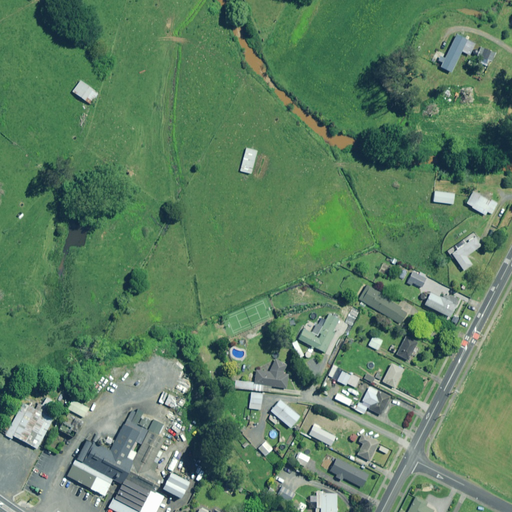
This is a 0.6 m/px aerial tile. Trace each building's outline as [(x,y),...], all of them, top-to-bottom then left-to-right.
[(450,82),(455,74),(464,55),(460,54),(467,41),(456,36),(436,75),(450,82)] [(97,94),(80,81),(72,92),(89,105),(97,94)] [(257,151),(246,148),(239,171),(250,175),(257,151)] [(454,194),(434,192),(433,202),(453,204),(454,194)] [(497,204),(480,196),(474,210),(486,215),(487,212),(492,215),(497,204)] [(480,246),(474,237),(450,254),(463,271),(472,265),(466,257),(480,246)] [(401,325),(408,313),(392,303),(393,301),(376,291),(367,286),(358,300),(401,325)] [(456,305),(430,292),(424,305),(450,318),(456,305)] [(338,320),(328,315),(317,337),(303,330),(298,340),(324,353),(333,334),(332,333),(338,320)] [(382,341),(372,336),(368,346),(377,350),(382,341)] [(417,342),(405,336),(396,355),(408,362),(417,342)] [(403,370),(390,364),(382,382),(394,388),(403,370)] [(288,373),(283,373),(284,367),(270,366),(269,372),(255,370),(254,383),(235,381),(234,389),(270,392),(271,387),(286,388),(288,373)] [(380,375),(381,374),(378,372),(374,378),(380,381),(382,377),(380,375)] [(374,378),(365,374),(363,380),(372,384),(374,378)] [(355,378),(351,376),(346,383),(351,385),(355,378)] [(389,397),(368,387),(360,404),(358,403),(354,410),(363,414),(366,409),(380,416),(389,397)] [(183,404),(160,391),(155,399),(178,413),(183,404)] [(261,394),(250,393),(249,409),(260,410),(261,394)] [(88,409),(72,400),(67,409),(83,418),(88,409)] [(299,417),(279,400),(270,411),(290,428),(299,417)] [(58,420),(27,403),(11,434),(42,451),(58,420)] [(109,502),(127,511),(154,511),(162,496),(153,491),(160,478),(156,475),(157,473),(149,469),(165,438),(137,424),(142,415),(130,410),(110,450),(92,441),(91,443),(84,439),(74,459),(111,478),(121,483),(113,498),(112,497),(109,502)] [(82,423),(65,414),(56,430),(73,439),(82,423)] [(378,443),(361,434),(357,442),(362,444),(357,455),(369,461),(378,443)] [(273,449),(266,441),(258,448),(264,456),(273,449)] [(309,458),(299,453),(294,462),(304,467),(309,458)] [(368,475),(336,458),(329,472),(336,476),(335,478),(342,481),(343,479),(361,488),(368,475)] [(111,478),(74,459),(66,476),(103,494),(111,478)] [(267,468),(262,463),(258,467),(264,472),(267,468)] [(187,482),(169,472),(160,488),(178,498),(187,482)] [(295,493),(278,486),(274,495),(291,502),(295,493)] [(336,493),(316,493),(315,498),(310,498),(309,508),(320,508),(319,511),(337,511),(338,509),(335,508),(336,493)] [(407,511),(435,511),(425,507),(427,502),(415,496),(407,511)] [(116,511),(127,511),(109,502),(107,507),(116,511)]
